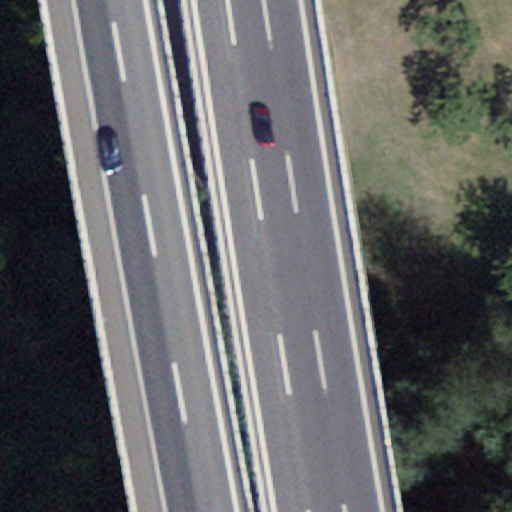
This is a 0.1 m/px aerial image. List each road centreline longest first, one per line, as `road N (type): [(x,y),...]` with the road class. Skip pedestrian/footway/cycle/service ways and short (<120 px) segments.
road 1 (motorway): [(114,0),(206,511)]
road 2 (motorway): [(331,511),(248,0)]
